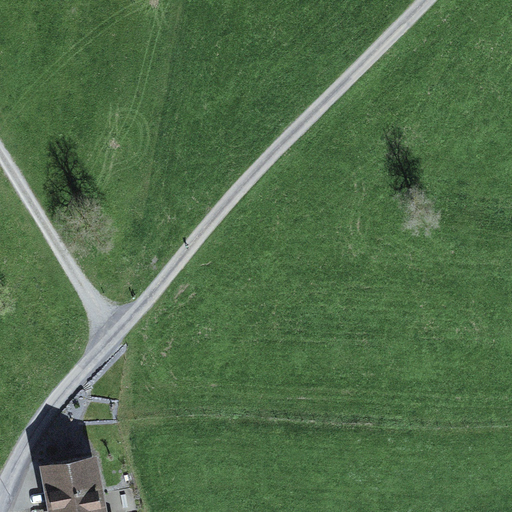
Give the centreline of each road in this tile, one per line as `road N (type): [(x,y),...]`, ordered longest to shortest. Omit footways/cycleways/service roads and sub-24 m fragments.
road 1 (track): [(1,511),(28,418),(425,0)]
road 2 (track): [(0,159),(108,332)]
